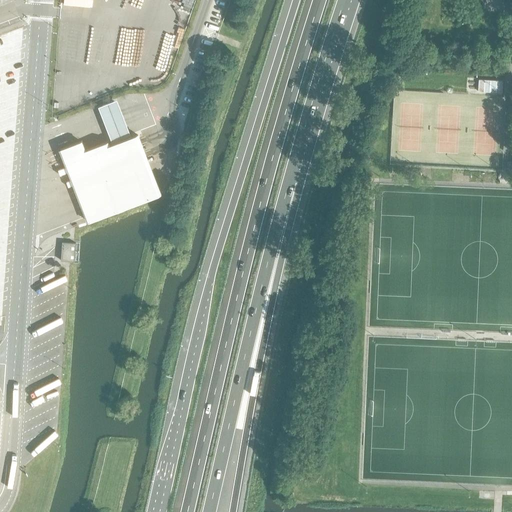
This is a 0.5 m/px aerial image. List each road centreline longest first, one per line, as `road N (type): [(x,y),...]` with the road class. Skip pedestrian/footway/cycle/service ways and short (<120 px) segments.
road 1 (motorway): [(296,0),(210,274),(159,511)]
road 2 (motorway): [(318,0),(271,158),(186,511)]
road 3 (unclassified): [(0,494),(40,0)]
road 4 (motorway): [(208,511),(294,158)]
road 5 (motorway): [(232,511),(298,187),(294,158)]
road 6 (motorway): [(294,158),(345,0)]
